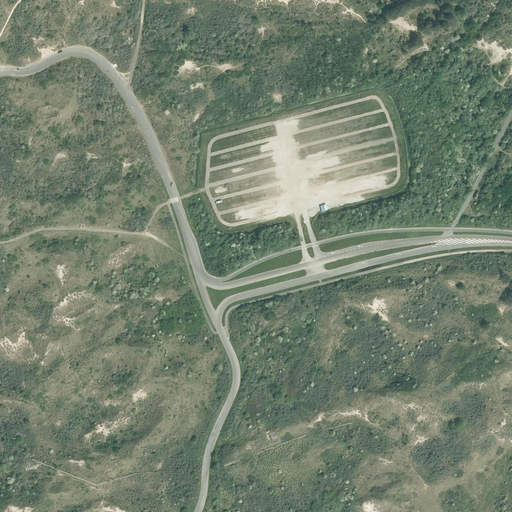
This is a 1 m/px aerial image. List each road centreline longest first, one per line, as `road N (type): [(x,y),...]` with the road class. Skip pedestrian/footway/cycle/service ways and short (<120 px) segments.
road 1 (tertiary): [(195,272),(155,156),(106,69),(71,53),(27,73),(0,73)]
road 2 (tertiary): [(511,239),(447,237),(366,249),(224,285),(195,272)]
road 3 (tertiary): [(215,323),(229,301),(393,257),(511,245)]
road 4 (tertiary): [(196,511),(208,446),(235,379),(215,323)]
